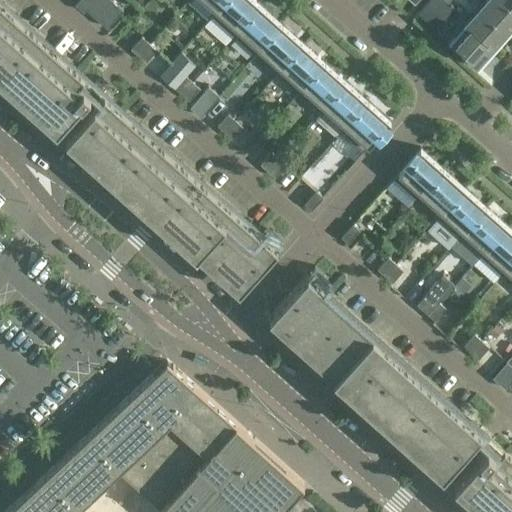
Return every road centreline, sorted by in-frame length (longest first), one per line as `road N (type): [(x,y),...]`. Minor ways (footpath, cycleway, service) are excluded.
road 1 (residential): [(314,234),(53,0)]
road 2 (residential): [(511,407),(314,234)]
road 3 (tertiary): [(416,511),(222,340)]
road 4 (unclassified): [(180,321),(0,479)]
road 5 (tertiary): [(202,309),(189,287),(74,187),(26,166)]
road 6 (tertiary): [(26,166),(48,209),(180,321)]
road 7 (residential): [(314,234),(438,92)]
road 8 (residential): [(222,340),(314,234)]
road 9 (residential): [(334,0),(438,92)]
